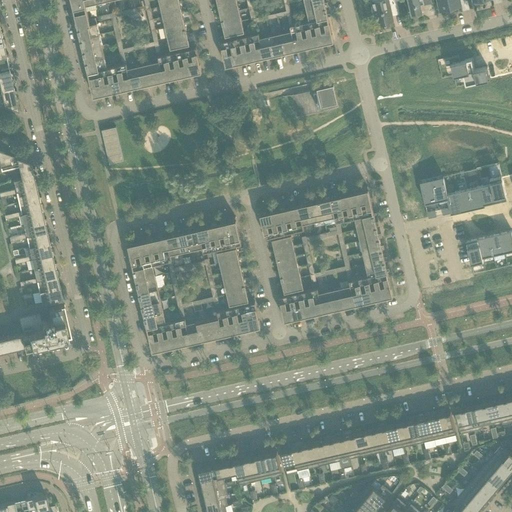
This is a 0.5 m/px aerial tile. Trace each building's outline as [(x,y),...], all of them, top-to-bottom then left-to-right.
[(236,0),(218,4),(220,15),(239,11),(236,0)] [(304,0),(307,10),(326,6),(325,4),(325,2),(324,0),(304,0)] [(374,0),(371,1),(372,5),(375,16),(377,15),(379,23),(380,23),(381,25),(388,23),(387,21),(389,21),(394,20),(392,14),(399,12),(399,14),(400,14),(397,2),(400,1),(399,0),(374,0)] [(407,0),(411,16),(423,13),(421,3),(423,3),(424,5),(432,3),(431,0),(407,0)] [(438,0),(440,9),(447,8),(447,9),(455,7),(455,6),(461,4),(459,0),(438,0)] [(161,7),(163,17),(182,13),(179,2),(161,7)] [(74,10),(72,11),(73,16),(75,15),(76,18),(78,27),(90,24),(89,19),(86,5),(85,5),(73,8),(74,10)] [(309,20),(309,21),(318,19),(328,17),(326,6),(328,6),(328,5),(307,10),(309,20)] [(220,15),(223,25),(242,21),(239,11),(220,15)] [(163,17),(165,28),(184,23),(182,13),(163,17)] [(328,17),(318,19),(324,42),(327,41),(327,44),(334,42),(328,17)] [(318,19),(309,21),(314,44),(317,43),(318,46),(324,44),(324,42),(318,19)] [(309,20),(299,22),(305,46),(308,46),(309,48),(315,47),(314,44),(309,21),(309,20)] [(242,21),(223,25),(225,35),(244,31),(242,21)] [(78,27),(80,38),(99,33),(97,22),(90,24),(78,27)] [(294,23),(290,24),(291,30),(296,49),(299,48),(299,50),(306,49),(305,46),(299,22),(294,23)] [(165,28),(168,38),(187,34),(184,23),(165,28)] [(291,30),(281,32),(285,51),(296,49),(291,30)] [(258,32),(249,34),(255,60),(261,59),(260,57),(263,56),(259,37),(260,37),(258,32)] [(281,32),(270,35),(274,53),(285,51),(281,32)] [(80,38),(83,49),(102,45),(99,33),(80,38)] [(187,34),(168,38),(170,48),(189,44),(187,34)] [(249,34),(239,36),(245,63),(252,61),(251,59),(254,58),(254,61),(255,60),(249,34)] [(270,35),(260,37),(259,37),(263,56),(274,53),(270,35)] [(239,36),(230,38),(236,65),(242,63),(242,61),(244,60),(245,63),(239,36)] [(236,65),(230,38),(220,41),(226,67),(233,65),(232,63),(235,63),(236,65)] [(83,49),(85,60),(104,56),(102,45),(83,49)] [(196,46),(186,49),(192,75),(193,75),(192,72),(195,72),(195,74),(202,73),(196,46)] [(186,49),(177,51),(183,77),(183,75),(185,74),(186,76),(192,75),(186,49)] [(177,51),(167,53),(173,79),(174,79),(173,77),(176,76),(177,78),(183,77),(177,51)] [(122,63),(116,64),(122,89),(122,91),(129,90),(128,87),(131,86),(124,53),(120,54),(122,63)] [(167,53),(158,55),(164,79),(167,78),(167,81),(173,79),(167,53)] [(459,54),(444,58),(445,65),(451,63),(454,74),(463,72),(474,69),(471,58),(460,60),(459,54)] [(0,69),(9,68),(6,55),(0,56),(0,69)] [(85,60),(88,71),(98,69),(107,66),(104,56),(85,60)] [(157,61),(148,63),(153,81),(159,80),(164,79),(159,60),(157,61)] [(148,63),(138,65),(142,84),(153,81),(148,63)] [(116,64),(107,66),(113,91),(112,91),(113,93),(119,92),(119,89),(122,89),(116,64)] [(127,67),(127,68),(131,86),(132,86),(142,84),(138,65),(129,67),(127,67)] [(107,66),(98,69),(103,93),(104,95),(110,94),(110,91),(112,91),(113,91),(107,66)] [(474,69),(463,72),(465,83),(488,78),(485,66),(474,69)] [(0,85),(1,88),(13,85),(9,68),(0,69),(0,85)] [(98,69),(88,71),(94,98),(101,96),(100,94),(103,93),(98,69)] [(1,88),(4,104),(18,109),(13,85),(1,88)] [(338,107),(333,85),(296,94),(301,116),(338,107)] [(116,126),(106,129),(102,130),(109,163),(124,160),(116,126)] [(19,166),(16,156),(15,155),(15,153),(9,150),(8,153),(0,149),(0,163),(2,170),(19,166)] [(21,178),(34,175),(30,161),(16,156),(19,166),(21,177),(21,178)] [(21,178),(21,177),(13,179),(15,189),(7,191),(8,195),(16,193),(16,191),(36,186),(34,175),(21,178)] [(432,178),(431,178),(437,200),(447,198),(448,198),(447,193),(443,175),(442,175),(442,177),(432,180),(432,178)] [(501,175),(489,178),(490,183),(495,201),(507,198),(501,175)] [(421,180),(420,181),(425,203),(437,200),(431,178),(431,180),(421,182),(421,180)] [(490,183),(480,185),(484,205),(485,205),(485,203),(495,201),(490,183)] [(480,185),(469,188),(473,207),(474,207),(473,206),(484,203),(484,205),(480,185)] [(18,202),(39,197),(36,186),(16,191),(16,193),(18,202)] [(358,190),(358,191),(363,215),(373,212),(367,186),(361,188),(361,190),(358,191),(358,190)] [(349,193),(354,217),(355,217),(363,215),(358,191),(358,190),(358,188),(351,190),(352,192),(350,192),(349,193)] [(469,188),(458,190),(462,210),(463,210),(462,208),(472,206),(473,208),(473,207),(469,188)] [(340,195),(339,195),(345,219),(354,217),(349,193),(348,190),(342,192),(342,194),(340,195)] [(447,193),(448,198),(447,198),(449,207),(451,213),(452,212),(451,211),(461,209),(462,210),(458,190),(447,193)] [(330,197),(334,216),(338,231),(342,230),(339,220),(345,219),(339,195),(340,195),(339,193),(333,194),(333,196),(330,197)] [(21,213),(41,208),(39,197),(18,202),(20,211),(12,213),(13,217),(21,215),(21,213)] [(319,200),(324,219),(334,216),(330,197),(319,200)] [(309,202),(308,202),(313,221),(324,219),(319,200),(309,202)] [(308,202),(298,205),(302,223),(303,223),(306,223),(313,221),(308,202)] [(294,203),(288,204),(288,207),(294,231),(303,229),(302,223),(298,205),(295,205),(294,203)] [(285,205),(278,207),(279,209),(285,233),(294,231),(288,207),(285,207),(285,205)] [(276,207),(269,209),(269,211),(270,211),(275,235),(285,233),(279,209),(276,210),(276,207)] [(23,224),(44,219),(41,208),(21,213),(21,215),(23,224)] [(266,209),(260,211),(266,237),(275,235),(270,211),(269,211),(267,212),(266,209)] [(363,215),(355,217),(357,228),(376,224),(375,221),(374,214),(376,213),(376,212),(373,212),(363,215)] [(226,221),(231,245),(241,243),(235,217),(229,218),(229,220),(226,221)] [(26,233),(18,235),(18,239),(27,237),(26,235),(46,231),(44,219),(23,224),(26,233)] [(217,223),(216,223),(222,247),(231,245),(226,221),(226,219),(219,220),(220,223),(217,223)] [(207,225),(207,226),(213,250),(222,247),(216,223),(217,223),(216,221),(210,222),(210,225),(208,225),(207,225)] [(201,227),(198,228),(202,247),(203,252),(213,250),(207,226),(207,225),(207,223),(200,225),(201,227)] [(376,224),(357,228),(360,240),(379,235),(378,233),(376,225),(379,225),(378,223),(376,224)] [(188,230),(187,230),(191,249),(199,247),(202,247),(198,228),(188,230)] [(500,232),(504,252),(511,249),(511,232),(511,229),(510,229),(511,231),(500,233),(500,232)] [(177,232),(176,233),(181,252),(191,249),(187,230),(177,232)] [(29,246),(49,242),(46,231),(26,235),(27,237),(29,246)] [(489,234),(488,234),(493,254),(504,252),(500,232),(499,232),(499,233),(489,236),(489,234)] [(162,233),(155,235),(156,237),(162,261),(168,260),(171,259),(170,254),(166,235),(163,236),(162,233)] [(166,235),(170,254),(174,253),(181,252),(176,233),(166,235)] [(272,238),(275,249),(293,245),(291,234),(272,238)] [(478,237),(477,237),(482,257),(493,254),(488,234),(488,235),(488,236),(478,238),(478,237)] [(379,235),(360,240),(363,252),(381,247),(381,245),(379,237),(381,237),(381,235),(379,235)] [(153,236),(146,237),(147,239),(152,263),(162,261),(156,237),(153,238),(153,236)] [(467,239),(466,240),(471,264),(483,261),(482,257),(477,237),(477,239),(467,241),(467,239)] [(143,238),(137,239),(137,242),(143,265),(144,265),(152,263),(147,239),(144,240),(144,239),(143,238)] [(134,240),(127,241),(128,244),(133,268),(143,265),(137,242),(135,242),(134,240)] [(31,258),(52,253),(49,242),(29,246),(31,256),(23,257),(24,261),(32,259),(31,258)] [(275,249),(277,260),(296,255),(293,245),(275,249)] [(217,251),(220,262),(239,258),(236,247),(217,251)] [(381,247),(363,252),(365,263),(384,259),(384,257),(384,256),(382,249),(384,248),(384,247),(383,247),(381,247)] [(34,269),(54,264),(52,253),(31,258),(32,259),(34,269)] [(277,260),(279,270),(298,266),(296,255),(277,260)] [(220,262),(222,273),(241,268),(239,258),(220,262)] [(384,259),(365,263),(368,275),(377,273),(387,271),(386,268),(385,260),(387,260),(387,258),(384,259)] [(133,268),(131,268),(132,270),(134,269),(135,276),(136,277),(136,279),(144,278),(155,275),(152,263),(144,265),(143,265),(133,268)] [(29,284),(37,282),(36,280),(57,275),(54,264),(34,269),(36,278),(28,280),(29,284)] [(279,270),(282,281),(301,276),(298,266),(279,270)] [(222,273),(224,283),(243,279),(241,268),(222,273)] [(351,269),(347,270),(350,285),(354,304),(355,303),(358,303),(358,305),(365,304),(364,301),(358,277),(353,278),(351,269)] [(387,271),(377,273),(382,297),(383,297),(386,296),(386,299),(393,297),(387,271)] [(368,275),(373,299),(374,299),(376,298),(377,301),(383,299),(383,297),(382,297),(377,273),(368,275)] [(37,282),(39,291),(59,286),(57,275),(36,280),(37,282)] [(136,279),(134,280),(134,281),(136,281),(138,288),(139,291),(144,290),(158,287),(155,275),(144,278),(136,279)] [(368,275),(358,277),(364,301),(365,301),(367,301),(368,303),(374,301),(373,299),(368,275)] [(301,276),(282,281),(284,292),(303,288),(301,276)] [(224,283),(227,294),(246,289),(243,279),(224,283)] [(350,285),(339,287),(344,306),(354,304),(350,285)] [(59,286),(39,291),(42,302),(62,298),(59,286)] [(139,291),(136,292),(137,293),(139,293),(141,300),(142,303),(144,302),(160,298),(158,287),(144,290),(139,291)] [(317,287),(308,289),(313,313),(313,316),(320,314),(319,312),(322,311),(318,292),(317,287)] [(339,287),(329,290),(333,308),(343,306),(344,306),(339,287)] [(246,289),(227,294),(229,305),(248,300),(246,289)] [(308,289),(298,291),(304,315),(303,315),(304,318),(311,316),(310,314),(313,313),(308,289)] [(319,292),(318,292),(322,311),(333,309),(333,308),(329,290),(319,292)] [(298,291),(289,294),(294,317),(295,320),(301,318),(301,316),(303,315),(304,315),(298,291)] [(289,294),(279,296),(285,322),(292,320),(291,318),(294,318),(294,317),(289,294)] [(142,303),(139,303),(140,305),(142,304),(144,312),(144,313),(144,314),(163,310),(160,298),(144,302),(142,303)] [(255,301),(245,304),(250,328),(251,327),(251,330),(251,327),(254,327),(254,329),(261,328),(255,301)] [(18,317),(22,333),(25,345),(64,336),(63,333),(70,331),(63,303),(48,307),(51,317),(41,320),(39,312),(18,317)] [(245,304),(235,306),(241,330),(242,332),(242,330),(244,329),(245,331),(251,330),(251,327),(250,328),(245,304)] [(235,306),(226,308),(232,332),(233,334),(232,332),(235,331),(236,333),(242,332),(241,330),(235,306)] [(217,310),(218,315),(222,334),(226,333),(226,336),(233,334),(232,332),(226,308),(217,310)] [(144,314),(142,315),(142,316),(144,316),(145,316),(146,323),(147,326),(148,329),(157,327),(157,326),(166,324),(166,321),(163,310),(144,314)] [(218,315),(207,318),(212,337),(222,334),(218,315)] [(207,318),(196,320),(201,339),(212,337),(207,318)] [(188,332),(190,341),(201,339),(196,320),(186,323),(188,332)] [(187,342),(190,341),(188,332),(182,333),(181,326),(176,327),(178,334),(180,344),(181,344),(181,346),(188,344),(187,342)] [(178,344),(180,344),(178,334),(173,335),(171,328),(167,329),(169,336),(171,346),(172,348),(178,347),(178,344)] [(168,346),(171,346),(169,336),(164,337),(162,330),(158,331),(159,338),(162,348),(162,350),(169,349),(168,346)] [(159,349),(162,348),(159,338),(154,340),(152,332),(149,333),(153,353),(160,351),(159,349)] [(4,337),(7,349),(25,345),(22,333),(4,337)] [(498,400),(502,418),(501,419),(502,423),(511,421),(511,414),(508,398),(507,398),(507,399),(504,399),(498,400)] [(487,402),(491,421),(492,421),(501,419),(502,418),(498,400),(496,400),(496,401),(493,402),(493,401),(487,402)] [(491,421),(487,402),(486,403),(486,404),(483,404),(483,403),(477,405),(482,428),(482,426),(492,423),(492,421),(491,421)] [(482,428),(477,405),(475,405),(475,406),(472,407),(472,406),(466,407),(471,430),(482,428)] [(471,430),(466,407),(465,408),(462,409),(462,408),(455,410),(460,433),(471,430)] [(440,413),(445,437),(456,434),(451,411),(449,411),(449,412),(446,413),(446,412),(440,413)] [(445,437),(440,413),(438,414),(438,415),(435,415),(435,414),(429,416),(434,439),(445,437)] [(434,439),(429,416),(428,416),(428,417),(425,418),(425,417),(419,418),(424,441),(434,439)] [(424,441),(419,418),(417,419),(414,420),(414,419),(408,421),(413,444),(424,441)] [(398,423),(403,446),(413,444),(408,421),(407,421),(407,422),(404,423),(404,422),(398,423)] [(403,446),(398,423),(396,423),(396,424),(393,425),(393,424),(387,426),(392,449),(403,446)] [(376,428),(382,451),(392,449),(387,426),(386,426),(386,427),(383,428),(382,427),(376,428)] [(382,451),(376,428),(375,428),(375,429),(372,430),(372,429),(366,430),(371,454),(382,451)] [(355,433),(361,456),(371,454),(366,430),(365,431),(365,432),(362,432),(361,431),(355,433)] [(361,456),(355,433),(354,433),(354,434),(351,435),(351,434),(345,435),(350,458),(360,455),(360,456),(361,456)] [(340,436),(334,438),(340,460),(341,466),(351,464),(350,458),(345,435),(344,436),(344,437),(341,437),(340,436)] [(340,460),(334,438),(333,438),(333,439),(330,440),(330,439),(324,440),(329,463),(340,460)] [(329,463),(324,440),(322,440),(323,441),(320,442),(319,441),(313,443),(317,460),(317,461),(318,465),(329,463)] [(309,444),(303,445),(307,463),(308,467),(318,465),(317,461),(317,460),(313,443),(312,443),(312,444),(309,445),(309,444)] [(494,453),(511,468),(511,453),(511,452),(502,444),(494,453)] [(298,446),(292,447),(297,466),(296,466),(297,469),(297,470),(298,473),(299,478),(302,477),(310,475),(308,468),(308,467),(307,463),(303,445),(301,445),(302,446),(299,447),(298,446)] [(288,448),(281,450),(286,468),(287,475),(298,473),(297,470),(297,469),(296,466),(297,466),(292,447),(291,448),(291,449),(288,449),(288,448)] [(271,477),(282,474),(277,451),(275,451),(275,452),(272,453),(272,452),(266,454),(271,477)] [(487,462),(505,477),(511,468),(494,453),(487,462)] [(271,477),(266,454),(265,454),(265,455),(262,455),(261,455),(255,456),(261,479),(271,477)] [(261,479),(255,456),(254,456),(254,457),(251,458),(251,457),(245,458),(250,482),(261,479)] [(250,482),(245,458),(243,459),(244,460),(241,460),(240,459),(234,461),(237,471),(236,471),(239,484),(250,482)] [(223,474),(236,471),(237,471),(234,461),(233,461),(233,462),(230,463),(230,462),(216,465),(218,475),(223,474)] [(479,470),(497,486),(505,477),(487,462),(479,470)] [(218,476),(218,475),(216,465),(214,465),(215,466),(212,467),(211,466),(199,469),(201,479),(218,476)] [(472,479),(490,494),(497,486),(479,470),(472,479)] [(203,489),(225,484),(223,474),(218,475),(218,476),(201,479),(203,489)] [(374,478),(370,483),(377,488),(381,484),(374,478)] [(490,494),(472,479),(465,488),(483,503),(490,494)] [(362,491),(378,505),(386,496),(377,488),(370,483),(369,482),(362,491)] [(225,484),(203,489),(206,499),(225,495),(228,495),(225,484)] [(457,496),(475,511),(483,503),(465,488),(457,496)] [(371,511),(378,505),(362,491),(354,500),(353,501),(366,511),(371,511)] [(40,495),(26,498),(28,508),(36,506),(36,511),(56,511),(54,504),(48,506),(46,497),(46,494),(40,495)] [(225,505),(225,506),(228,505),(225,495),(206,499),(208,509),(225,505)] [(475,511),(457,496),(450,505),(457,511),(475,511)] [(342,507),(348,511),(366,511),(353,501),(354,500),(350,497),(342,507)] [(394,503),(386,511),(409,511),(415,506),(411,503),(408,506),(405,503),(397,497),(393,502),(394,503)] [(14,501),(0,504),(0,511),(11,511),(16,511),(14,501)]
